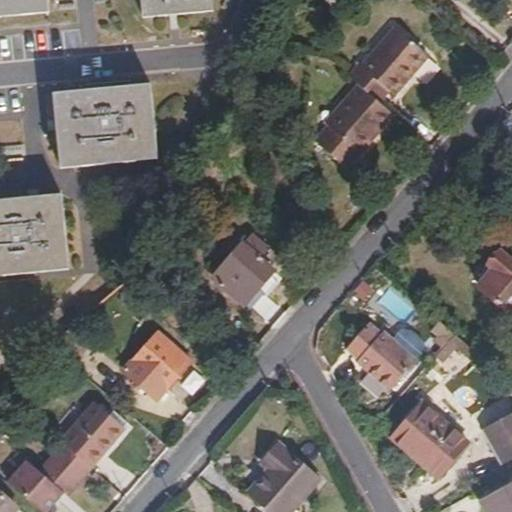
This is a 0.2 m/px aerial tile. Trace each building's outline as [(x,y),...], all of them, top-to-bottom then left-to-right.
[(0,0),(0,16),(49,12),(47,0),(0,0)] [(141,0),(143,17),(214,9),(212,0),(141,0)] [(361,65),(352,75),(362,84),(382,102),(390,92),(396,96),(431,55),(398,27),(363,66),(361,65)] [(157,159),(150,83),(54,92),(61,168),(157,159)] [(382,102),(362,84),(339,110),(342,112),(330,125),(318,140),(350,168),(378,135),(376,133),(394,112),(382,102)] [(342,112),(339,110),(327,122),(330,125),(342,112)] [(378,135),(397,115),(394,112),(376,133),(378,135)] [(0,275),(70,269),(63,194),(0,200),(0,275)] [(245,250),(240,246),(213,278),(249,310),(263,295),(259,291),(273,275),(260,264),(268,254),(252,240),(245,250)] [(509,316),(511,312),(511,260),(500,251),(498,252),(494,251),(486,260),(488,264),(487,266),(492,271),(477,288),(509,316)] [(382,334),(371,324),(348,350),(359,359),(358,362),(390,391),(417,360),(385,331),(382,334)] [(193,363),(160,335),(125,373),(158,402),(193,363)] [(470,363),(478,356),(456,336),(436,359),(442,365),(456,349),(470,363)] [(424,459),(420,463),(437,478),(467,441),(422,401),(391,438),(407,451),(410,447),(424,459)] [(96,406),(63,443),(64,444),(91,468),(124,431),(129,425),(122,419),(117,424),(96,406)] [(511,457),(511,415),(483,432),(501,463),(511,457)] [(28,460),(8,483),(41,511),(48,511),(66,492),(69,495),(92,469),(91,468),(64,444),(40,471),(28,460)] [(407,451),(420,463),(424,459),(410,447),(407,451)] [(291,511),(316,484),(277,450),(261,468),(267,474),(247,497),(263,511),(291,511)] [(511,511),(511,485),(479,504),(483,511),(511,511)] [(0,511),(14,511),(18,508),(0,492),(0,511)]
